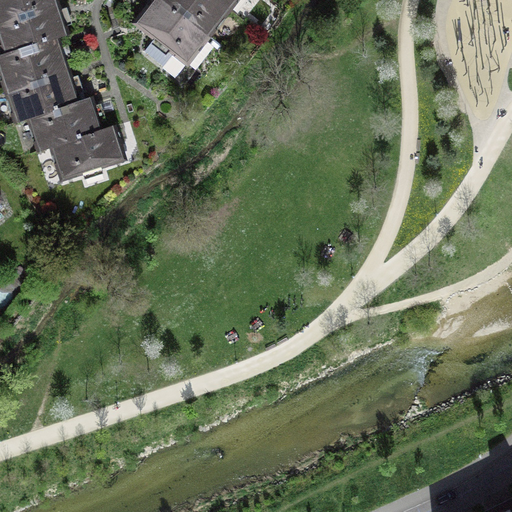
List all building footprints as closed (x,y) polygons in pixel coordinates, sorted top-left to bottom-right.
[(0,0),(0,19),(59,0),(0,0)] [(70,33),(59,0),(0,19),(0,48),(2,54),(59,36),(70,33)] [(187,67),(210,38),(162,0),(148,0),(131,22),(153,40),(145,50),(176,75),(185,65),(187,67)] [(162,0),(210,38),(231,10),(217,0),(162,0)] [(217,0),(231,10),(239,0),(217,0)] [(70,68),(59,36),(2,54),(0,54),(0,80),(3,90),(70,68)] [(81,100),(70,68),(3,90),(14,123),(26,119),(81,100)] [(93,96),(81,100),(26,119),(37,151),(49,147),(104,128),(93,96)] [(116,124),(104,128),(49,147),(60,182),(128,160),(116,124)]
